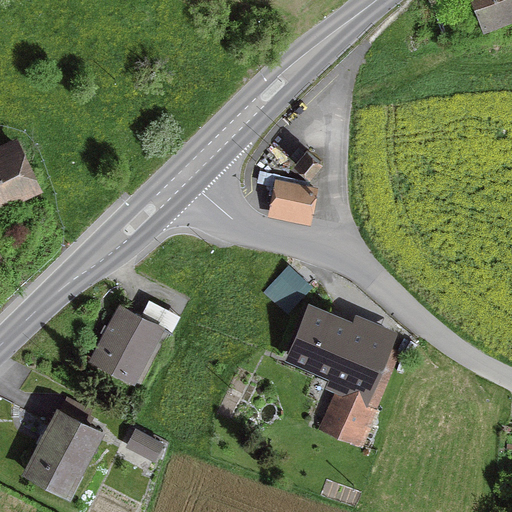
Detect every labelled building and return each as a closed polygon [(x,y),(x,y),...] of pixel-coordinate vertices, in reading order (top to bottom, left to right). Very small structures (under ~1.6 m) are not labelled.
[(511,12),(511,0),(475,0),(484,23),(511,12)] [(0,202),(34,186),(15,147),(0,153),(0,202)] [(304,150),(293,164),(307,175),(318,162),(304,150)] [(306,213),(310,189),(276,182),(271,207),(306,213)] [(118,306),(90,360),(124,378),(137,354),(143,357),(159,327),(118,306)] [(306,312),(289,353),(345,376),(323,429),(348,439),(347,441),(359,446),(374,409),(371,407),(394,351),(382,346),(383,344),(306,312)] [(96,430),(56,409),(24,471),(57,487),(67,468),(75,472),(96,430)] [(133,430),(126,445),(151,458),(159,443),(133,430)]
